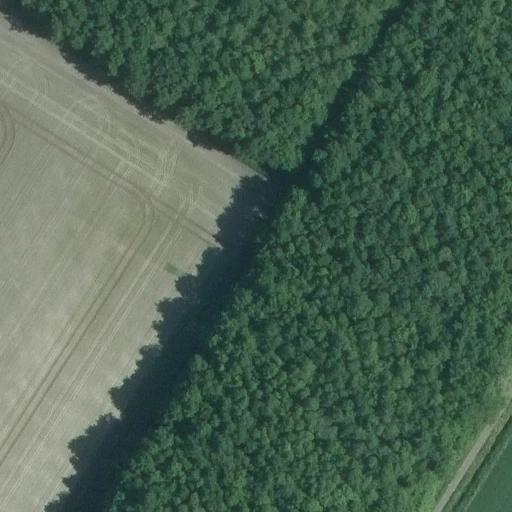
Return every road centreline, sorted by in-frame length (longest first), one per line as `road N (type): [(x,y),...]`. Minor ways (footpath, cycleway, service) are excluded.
road 1 (unknown): [(422,0),(94,511)]
road 2 (track): [(421,511),(511,370)]
